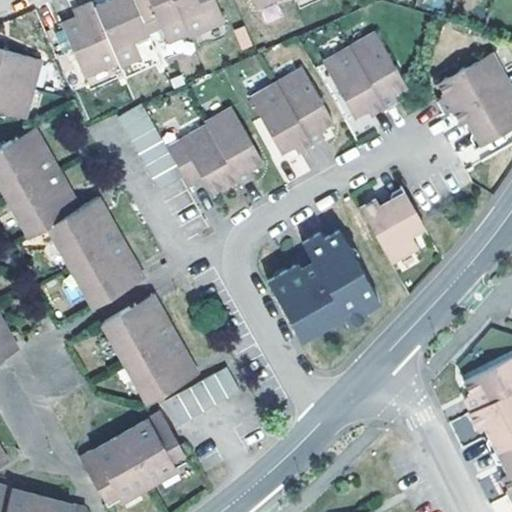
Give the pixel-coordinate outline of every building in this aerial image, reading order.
[(168,44),(191,35),(175,0),(135,0),(133,1),(133,3),(148,35),(162,29),(168,44)] [(227,25),(216,0),(175,0),(191,35),(192,39),(227,25)] [(254,0),(259,11),(284,0),(254,0)] [(117,2),(109,5),(112,12),(116,10),(120,9),(117,2)] [(120,66),(121,66),(124,72),(144,63),(139,50),(151,44),(148,35),(133,3),(120,9),(116,10),(112,12),(109,5),(97,11),(120,66)] [(87,81),(121,66),(120,66),(97,11),(96,6),(82,12),(85,19),(81,21),(77,23),(63,29),(87,81)] [(74,16),(77,23),(81,21),(85,19),(82,12),(74,16)] [(376,35),(350,49),(383,109),(397,101),(393,95),(405,89),(391,62),(376,35)] [(340,94),(351,113),(355,120),(368,112),(370,115),(383,109),(350,49),(323,64),(340,94)] [(0,84),(38,95),(46,67),(0,55),(0,54),(0,84)] [(460,71),(436,85),(445,99),(439,102),(446,115),(449,113),(503,82),(488,55),(460,71)] [(302,69),(277,83),(309,143),(323,135),(320,130),(333,123),(318,97),(302,69)] [(479,129),(470,134),(479,150),(511,129),(511,125),(506,114),(511,110),(511,97),(503,82),(449,113),(458,128),(465,124),(466,126),(475,120),(477,125),(479,129)] [(309,143),(277,83),(250,98),(268,129),(282,153),(295,146),(297,149),(309,143)] [(0,111),(30,120),(38,95),(0,84),(0,111)] [(142,104),(116,115),(133,143),(157,129),(142,104)] [(207,123),(208,125),(240,181),(241,184),(254,177),(251,171),(266,162),(251,138),(234,108),(207,123)] [(384,111),(383,109),(370,115),(371,118),(384,111)] [(466,126),(470,134),(479,129),(477,125),(475,120),(466,126)] [(27,125),(3,139),(7,146),(12,154),(35,140),(27,125)] [(213,196),(240,181),(208,125),(168,148),(183,173),(189,169),(195,166),(200,172),(213,196)] [(161,190),(185,177),(183,173),(168,148),(157,129),(133,143),(161,190)] [(65,192),(35,140),(12,154),(7,146),(3,139),(0,140),(0,195),(22,233),(41,223),(87,303),(115,287),(112,283),(109,278),(131,265),(98,209),(76,221),(73,215),(69,209),(68,206),(48,217),(45,211),(41,205),(65,192)] [(311,145),(309,143),(297,149),(299,152),(311,145)] [(187,180),(200,172),(195,166),(189,169),(183,173),(185,177),(187,180)] [(48,217),(68,206),(72,204),(65,192),(41,205),(45,211),(48,217)] [(90,196),(69,209),(73,215),(76,221),(98,209),(90,196)] [(358,208),(363,217),(372,212),(380,208),(375,198),(358,208)] [(389,223),(384,215),(380,208),(372,212),(363,217),(390,263),(417,248),(410,235),(425,227),(410,201),(393,209),(398,218),(389,223)] [(393,209),(384,215),(389,223),(398,218),(393,209)] [(325,242),(321,235),(303,244),(308,252),(303,255),(294,260),(297,267),(268,282),(297,333),(309,326),(312,332),(329,322),(327,318),(340,311),(344,317),(349,327),(366,317),(363,311),(378,303),(339,234),(325,242)] [(112,283),(115,287),(136,275),(131,265),(109,278),(112,283)] [(129,321),(152,308),(145,295),(122,308),(125,313),(129,321)] [(160,375),(183,363),(152,308),(129,321),(125,313),(122,308),(96,322),(141,404),(168,389),(164,382),(160,375)] [(331,325),(344,317),(340,311),(327,318),(329,322),(331,325)] [(0,356),(14,349),(6,336),(0,339),(0,356)] [(468,413),(511,390),(511,355),(488,368),(461,382),(468,396),(461,399),(468,413)] [(164,382),(168,389),(190,376),(183,363),(160,375),(164,382)] [(173,425),(233,390),(220,367),(159,402),(173,425)] [(511,390),(468,413),(466,414),(475,430),(482,427),(491,422),(494,427),(496,432),(487,437),(494,451),(497,450),(511,442),(511,390)] [(153,413),(141,421),(154,444),(160,440),(166,436),(153,413)] [(141,421),(86,452),(99,475),(93,479),(87,482),(98,501),(110,494),(115,503),(170,472),(164,462),(177,456),(166,436),(160,440),(154,444),(141,421)] [(482,427),(487,437),(496,432),(494,427),(491,422),(482,427)] [(511,475),(510,476),(502,480),(510,496),(511,495),(511,442),(497,450),(504,465),(511,461),(511,475)] [(74,458),(87,482),(93,479),(99,475),(86,452),(74,458)] [(0,511),(65,511),(68,505),(6,489),(0,511)]
